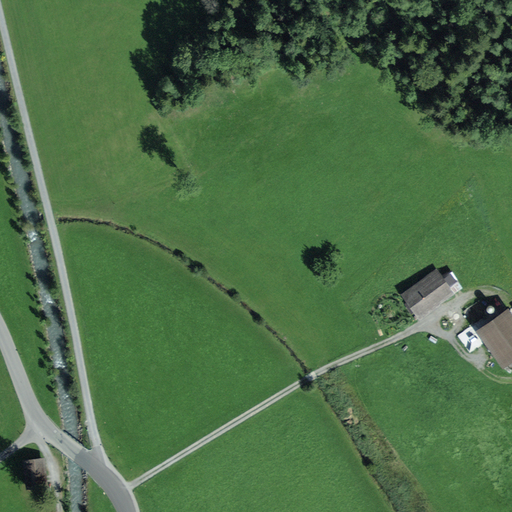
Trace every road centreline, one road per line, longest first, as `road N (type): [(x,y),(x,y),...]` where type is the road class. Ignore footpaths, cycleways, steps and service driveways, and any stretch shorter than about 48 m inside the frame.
road 1 (track): [(0,9),(57,244),(98,467)]
road 2 (tertiary): [(38,421),(98,467),(130,511)]
